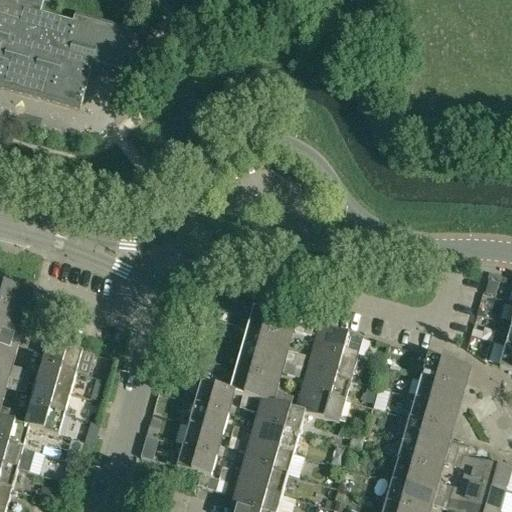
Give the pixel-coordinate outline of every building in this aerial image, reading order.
[(0,0),(0,89),(81,111),(91,72),(99,74),(98,79),(126,86),(129,75),(131,75),(139,43),(133,31),(73,15),(72,20),(42,12),(45,1),(50,3),(50,0),(0,0)] [(488,282),(484,295),(496,298),(499,286),(488,282)] [(0,285),(0,308),(27,317),(33,295),(28,294),(0,285)] [(205,295),(201,306),(210,308),(214,298),(205,295)] [(0,331),(21,337),(27,317),(0,308),(0,331)] [(292,321),(253,310),(247,331),(291,344),(297,322),(292,321)] [(294,334),(303,336),(307,324),(297,322),(294,334)] [(314,326),(307,324),(303,336),(310,338),(314,326)] [(30,340),(33,329),(24,327),(22,337),(30,340)] [(357,362),(363,341),(319,328),(313,350),(357,362)] [(30,340),(40,342),(43,332),(33,329),(30,340)] [(471,338),(482,341),(484,334),(473,330),(471,338)] [(0,353),(15,358),(21,337),(0,331),(0,353)] [(247,331),(242,352),(285,364),(291,344),(247,331)] [(27,351),(30,340),(22,337),(18,349),(27,351)] [(37,354),(40,342),(30,340),(27,351),(37,354)] [(78,371),(82,355),(82,354),(49,345),(43,366),(80,377),(89,379),(90,375),(78,371)] [(499,370),(511,373),(511,351),(505,349),(499,370)] [(313,350),(307,371),(351,383),(357,362),(313,350)] [(242,352),(236,372),(279,384),(285,364),(242,352)] [(0,376),(10,379),(15,358),(0,353),(0,376)] [(294,367),(298,356),(288,353),(285,364),(294,367)] [(305,358),(298,356),(294,367),(302,369),(305,358)] [(470,371),(427,359),(421,380),(464,392),(470,371)] [(291,378),(294,367),(285,364),(282,375),(291,378)] [(43,366),(37,387),(70,396),(75,380),(79,381),(80,377),(43,366)] [(299,380),(302,369),(294,367),(291,378),(299,380)] [(18,382),(22,371),(13,368),(10,379),(18,382)] [(384,369),(379,388),(391,392),(396,372),(384,369)] [(32,373),(22,371),(18,382),(29,384),(32,373)] [(307,371),(302,391),(348,404),(350,400),(346,399),(351,383),(307,371)] [(236,372),(230,393),(235,394),(243,397),(253,399),(253,400),(262,402),(264,403),(263,403),(273,406),(279,384),(236,372)] [(0,376),(0,399),(4,400),(10,379),(0,376)] [(15,393),(18,382),(10,379),(7,390),(15,393)] [(421,380),(415,402),(458,414),(464,392),(421,380)] [(26,396),(29,384),(18,382),(15,393),(26,396)] [(201,385),(195,407),(228,417),(235,394),(230,393),(201,385)] [(37,387),(31,408),(69,418),(68,419),(74,420),(75,415),(66,412),(70,396),(37,387)] [(363,404),(373,406),(378,391),(368,388),(363,404)] [(94,390),(90,402),(104,406),(107,394),(94,390)] [(339,425),(344,408),(347,409),(348,404),(302,391),(296,412),(296,413),(305,415),(339,425)] [(277,394),(274,406),(283,408),(286,397),(277,394)] [(239,410),(249,413),(253,399),(243,397),(239,410)] [(293,399),(286,397),(283,408),(290,410),(293,399)] [(262,402),(253,400),(253,399),(249,413),(258,415),(262,402)] [(262,402),(258,415),(256,424),(299,436),(305,415),(296,413),(296,412),(290,410),(283,408),(274,406),(273,406),(263,403),(264,403),(262,402)] [(415,402),(409,422),(452,434),(458,414),(415,402)] [(195,407),(189,427),(223,437),(228,417),(195,407)] [(58,439),(63,422),(67,423),(68,419),(69,418),(31,408),(25,428),(30,430),(29,430),(58,439)] [(0,421),(7,423),(10,412),(2,409),(0,415),(0,421)] [(20,414),(10,412),(7,423),(17,426),(20,414)] [(30,430),(25,428),(17,426),(7,423),(0,421),(0,444),(28,452),(29,448),(25,447),(29,430),(30,430)] [(151,421),(146,438),(156,441),(161,424),(151,421)] [(409,422),(403,443),(446,455),(451,438),(452,434),(409,422)] [(293,457),(299,436),(256,424),(250,445),(293,457)] [(339,438),(351,441),(354,429),(342,425),(339,438)] [(189,427),(183,448),(217,457),(223,437),(189,427)] [(234,428),(231,439),(241,442),(244,431),(234,428)] [(241,442),(250,445),(253,434),(244,431),(241,442)] [(353,433),(349,450),(362,453),(365,435),(353,433)] [(86,439),(85,446),(95,449),(97,440),(89,438),(86,439)] [(228,450),(237,453),(241,442),(231,439),(228,450)] [(68,453),(81,456),(84,446),(71,442),(68,453)] [(250,445),(241,442),(237,453),(247,456),(250,445)] [(403,443),(397,464),(440,476),(446,455),(403,443)] [(457,458),(457,457),(460,445),(450,443),(447,455),(457,458)] [(0,467),(17,473),(22,456),(26,457),(28,452),(0,444),(0,467)] [(287,478),(293,457),(250,445),(244,465),(287,478)] [(469,448),(460,445),(457,457),(466,459),(469,448)] [(201,477),(210,479),(211,479),(217,457),(183,448),(177,470),(201,477)] [(478,450),(469,448),(466,459),(469,460),(475,462),(478,450)] [(350,450),(347,459),(356,462),(358,453),(350,450)] [(484,465),(488,453),(478,450),(475,462),(484,465)] [(457,458),(447,455),(444,466),(454,469),(457,458)] [(511,472),(495,468),(484,465),(475,462),(469,460),(466,459),(457,457),(457,458),(454,469),(465,472),(462,482),(507,494),(511,475),(511,472)] [(397,464),(392,484),(435,496),(440,476),(397,464)] [(281,498),(287,478),(244,465),(238,486),(281,498)] [(0,490),(11,494),(17,473),(0,467),(0,490)] [(219,482),(228,485),(229,485),(229,484),(232,473),(222,470),(219,482)] [(232,473),(229,484),(238,486),(241,475),(232,473)] [(201,477),(198,489),(206,491),(210,479),(201,477)] [(211,480),(211,479),(210,479),(206,491),(216,494),(219,482),(211,480)] [(219,482),(216,494),(225,496),(228,485),(219,482)] [(462,482),(457,503),(489,511),(501,511),(507,494),(462,482)] [(238,486),(229,484),(229,485),(228,485),(225,496),(234,499),(238,486)] [(392,484),(386,505),(410,511),(430,511),(435,496),(392,484)] [(445,499),(448,488),(438,485),(435,497),(445,499)] [(250,511),(277,511),(281,500),(281,498),(238,486),(234,502),(233,507),(250,511)] [(445,499),(452,501),(455,490),(448,488),(445,499)] [(0,511),(6,511),(11,494),(0,490),(0,511)] [(50,491),(47,501),(57,504),(60,494),(50,491)] [(445,499),(435,497),(432,507),(442,510),(445,499)] [(448,511),(452,501),(445,499),(442,510),(448,511)] [(327,501),(324,509),(331,511),(333,503),(327,501)] [(335,511),(342,511),(344,505),(336,503),(334,511),(335,511)] [(489,511),(457,503),(454,511),(489,511)]
